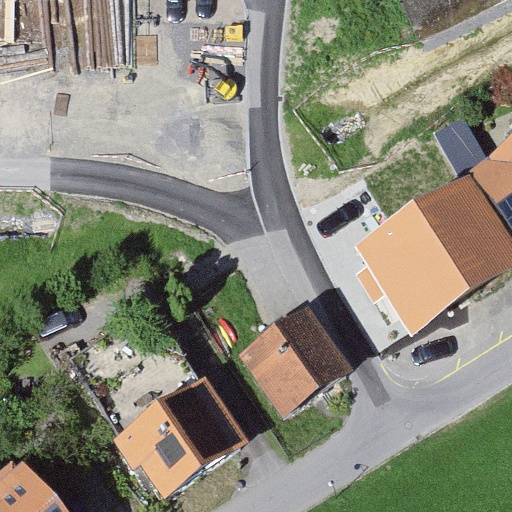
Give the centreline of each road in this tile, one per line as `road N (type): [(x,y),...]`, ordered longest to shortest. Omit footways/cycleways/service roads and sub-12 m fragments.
road 1 (residential): [(0,185),(120,190),(214,216),(276,245)]
road 2 (residential): [(276,245),(267,0)]
road 3 (residential): [(399,426),(276,245)]
road 4 (residential): [(253,511),(399,426)]
road 5 (residential): [(399,426),(511,358)]
